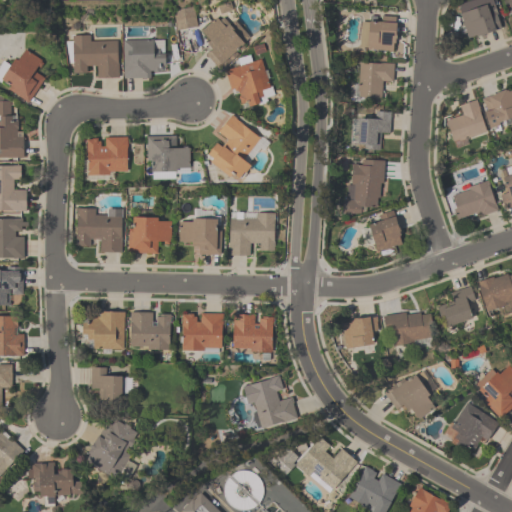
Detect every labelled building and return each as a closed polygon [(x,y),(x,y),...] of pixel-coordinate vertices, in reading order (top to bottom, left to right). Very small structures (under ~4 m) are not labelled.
[(501,31),(494,5),(457,14),(464,40),(501,31)] [(250,37),(235,20),(228,26),(220,16),(200,33),(214,49),(206,55),(219,71),(246,48),(242,44),(250,37)] [(396,22),(361,20),(360,51),(394,53),(396,22)] [(118,78),(118,44),(92,44),(91,35),(72,36),(73,76),(87,75),(86,68),(97,68),(97,79),(118,78)] [(165,40),(123,40),(123,79),(155,79),(155,70),(165,70),(165,40)] [(44,78),(37,73),(44,62),(22,49),(1,86),(30,102),(44,78)] [(263,60),(251,63),(250,57),(239,60),(241,66),(227,70),(238,110),(275,100),(263,60)] [(358,64),(357,101),(382,101),(382,84),(393,84),(393,65),(358,64)] [(511,88),(480,99),(490,130),(511,123),(511,88)] [(0,158),(18,159),(19,102),(0,101),(0,158)] [(487,135),(478,101),(459,106),(462,117),(447,121),(453,144),(487,135)] [(390,114),(375,114),(375,121),(353,121),(352,150),(381,150),(381,136),(390,136),(390,114)] [(217,134),(224,138),(207,161),(236,182),(266,140),(231,115),(217,134)] [(191,146),(179,146),(179,136),(146,136),(147,170),(156,170),(156,180),(177,180),(177,169),(191,169),(191,146)] [(128,138),(87,138),(87,177),(128,177),(128,138)] [(361,216),(361,208),(381,209),(383,163),(353,162),(352,200),(343,199),(343,215),(361,216)] [(0,212),(26,212),(26,190),(20,190),(20,166),(0,166),(0,212)] [(511,208),(511,173),(503,177),(507,190),(499,193),(504,211),(511,208)] [(450,193),(458,223),(497,212),(489,182),(450,193)] [(76,244),(100,244),(100,253),(122,253),(122,217),(97,216),(98,209),(76,209),(76,244)] [(275,213),(229,213),(228,256),(251,256),(251,245),(264,245),(263,254),(275,255),(275,213)] [(394,216),(367,224),(377,253),(403,245),(394,216)] [(159,254),(159,245),(171,245),(172,218),(129,217),(128,254),(159,254)] [(221,256),(221,217),(179,217),(179,245),(197,245),(197,256),(221,256)] [(24,219),(0,219),(0,259),(24,259),(24,219)] [(22,297),(23,270),(0,268),(0,306),(12,307),(12,297),(22,297)] [(511,272),(477,283),(485,312),(511,304),(511,272)] [(468,307),(477,304),(471,287),(450,294),(453,303),(438,309),(445,329),(472,320),(468,307)] [(125,312),(95,311),(95,320),(83,320),(82,350),(124,351),(125,312)] [(130,350),(171,350),(171,313),(130,313),(130,350)] [(181,313),(181,351),(223,351),(223,313),(181,313)] [(394,346),(430,345),(430,313),(384,314),(385,339),(394,339),(394,346)] [(232,353),(273,353),(273,316),(233,316),(232,353)] [(379,334),(376,316),(341,322),(342,333),(334,334),(337,356),(373,351),(371,335),(379,334)] [(0,357),(22,357),(22,317),(0,317),(0,357)] [(511,409),(511,370),(506,364),(476,394),(501,420),(511,409)] [(12,369),(0,368),(0,408),(2,409),(1,389),(12,389),(12,369)] [(91,390),(100,390),(100,405),(128,406),(128,378),(109,378),(109,368),(91,368),(91,390)] [(395,412),(407,405),(416,422),(440,408),(420,373),(384,393),(395,412)] [(246,386),(257,431),(298,421),(292,399),(284,401),(278,378),(246,386)] [(446,441),(477,458),(497,422),(466,405),(446,441)] [(86,464),(120,480),(142,434),(108,418),(86,464)] [(0,477),(24,453),(0,430),(0,477)] [(357,463),(341,451),(336,458),(316,442),(296,468),(332,496),(357,463)] [(81,497),(80,471),(54,472),(54,464),(31,464),(31,498),(81,497)] [(366,511),(387,511),(401,486),(366,469),(348,503),(366,511)] [(447,511),(451,505),(418,490),(408,511),(447,511)] [(218,511),(200,494),(182,511),(218,511)]
